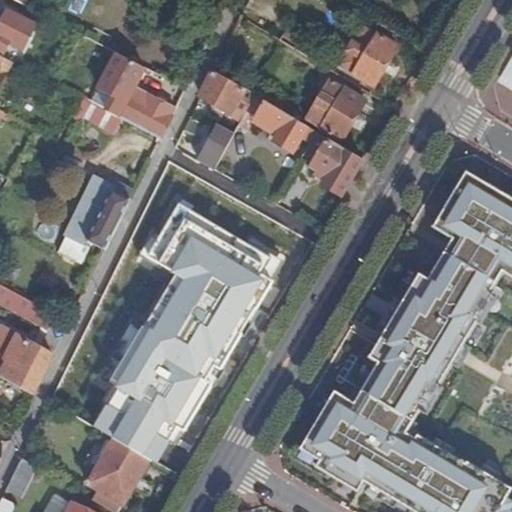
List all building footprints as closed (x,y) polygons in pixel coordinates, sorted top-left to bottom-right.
[(343,23),(335,18),(329,28),(338,33),(343,23)] [(400,47),(363,26),(340,65),(376,87),(400,47)] [(283,41),(328,69),(332,60),(317,51),(318,48),(289,31),(283,41)] [(3,43),(0,47),(0,55),(12,61),(18,50),(3,43)] [(0,55),(0,88),(14,62),(12,61),(0,55)] [(511,56),(498,80),(511,88),(511,56)] [(215,72),(203,98),(243,121),(247,114),(256,96),(215,72)] [(367,101),(331,80),(308,120),(344,141),(367,101)] [(105,110),(163,140),(177,110),(150,96),(146,102),(131,95),(124,109),(109,101),(105,110)] [(313,137),(316,132),(256,96),(247,114),(257,120),(257,122),(280,136),(277,142),(295,153),(306,133),(313,137)] [(201,161),(218,171),(236,135),(230,132),(219,127),(201,161)] [(325,185),(344,197),(365,161),(330,140),(314,167),(330,176),(325,185)] [(297,159),(302,162),(309,150),(304,147),(297,159)] [(511,197),(470,172),(436,229),(455,240),(432,279),(412,267),(363,349),(382,361),(359,399),(340,387),(303,449),(322,461),(319,467),(361,492),(367,481),(418,511),(511,511),(511,504),(503,500),(509,491),(413,435),(411,439),(403,434),(412,419),(416,422),(473,325),(478,328),(494,300),(490,297),(502,277),(511,282),(511,197)] [(91,243),(108,250),(136,195),(127,190),(125,195),(117,192),(118,188),(98,177),(69,236),(90,247),(91,243)] [(119,187),(118,188),(117,192),(125,195),(127,190),(119,187)] [(187,434),(274,282),(263,276),(274,257),(177,201),(145,256),(175,273),(108,389),(113,392),(93,428),(112,439),(152,462),(158,465),(178,429),(187,434)] [(0,283),(0,302),(16,311),(23,296),(0,283)] [(23,296),(16,311),(51,330),(57,315),(23,296)] [(3,327),(0,333),(0,374),(37,394),(56,355),(3,327)] [(114,511),(122,511),(152,462),(112,439),(86,483),(98,490),(93,499),(114,511)] [(37,467),(23,459),(8,489),(23,496),(37,467)] [(68,511),(73,504),(57,495),(47,511),(68,511)] [(0,511),(11,511),(15,506),(3,500),(0,506),(0,511)]
